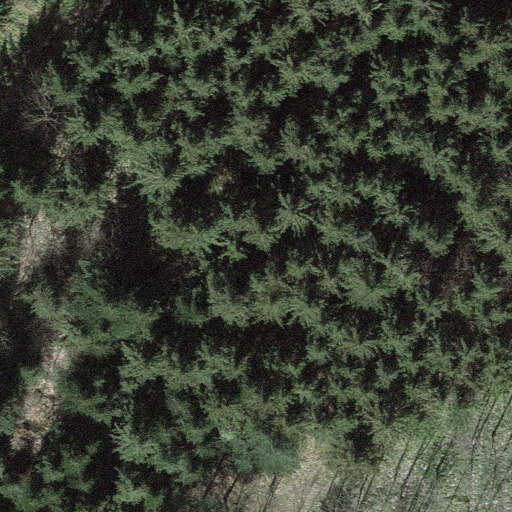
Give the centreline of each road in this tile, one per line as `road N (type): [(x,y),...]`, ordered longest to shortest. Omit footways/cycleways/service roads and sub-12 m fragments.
road 1 (track): [(279,511),(511,377)]
road 2 (track): [(0,97),(112,0)]
